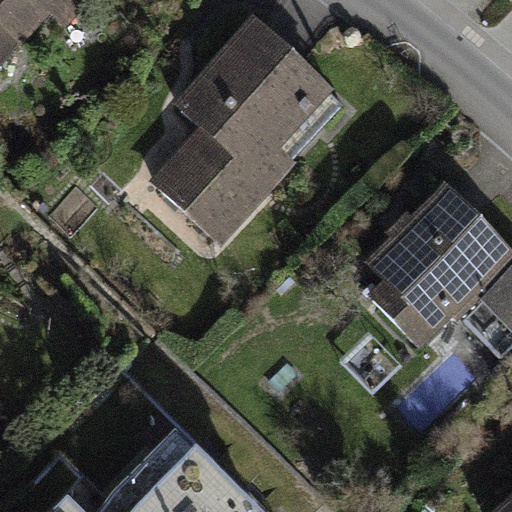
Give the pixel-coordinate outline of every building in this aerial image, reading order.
[(0,0),(0,80),(74,0),(0,0)] [(243,29),(140,176),(231,238),(334,92),(243,29)] [(511,223),(448,174),(363,282),(456,355),(511,283),(511,223)] [(86,479),(53,511),(261,511),(175,428),(106,499),(86,479)] [(511,511),(511,479),(487,501),(496,511),(511,511)]
